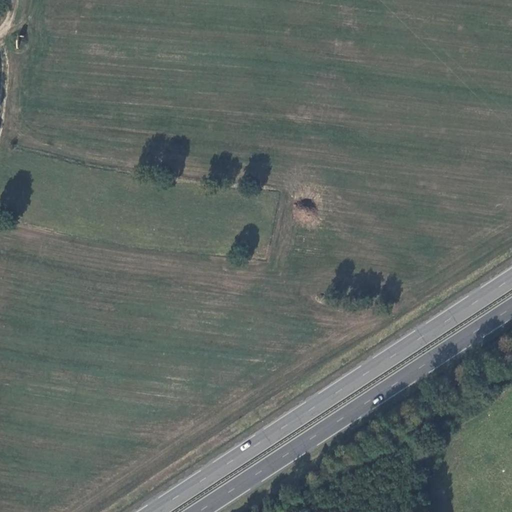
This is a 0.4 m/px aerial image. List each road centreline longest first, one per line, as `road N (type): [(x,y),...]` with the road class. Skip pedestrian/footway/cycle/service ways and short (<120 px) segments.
road 1 (trunk): [(511,278),(155,511)]
road 2 (trunk): [(200,511),(511,307)]
